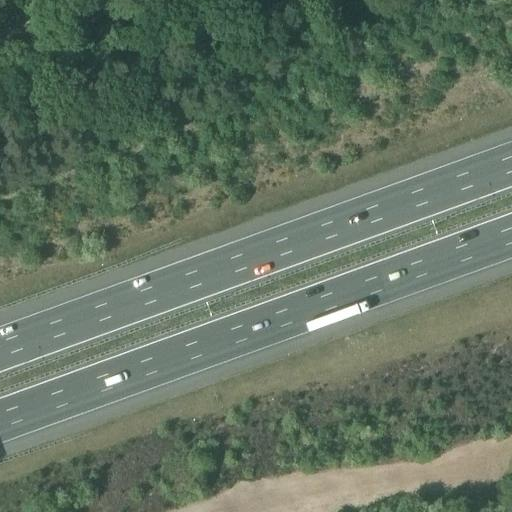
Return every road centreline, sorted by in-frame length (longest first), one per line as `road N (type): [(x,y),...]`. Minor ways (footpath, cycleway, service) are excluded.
road 1 (motorway): [(0,419),(511,233)]
road 2 (motorway): [(511,168),(0,353)]
road 3 (track): [(217,511),(261,496),(445,467),(511,439)]
